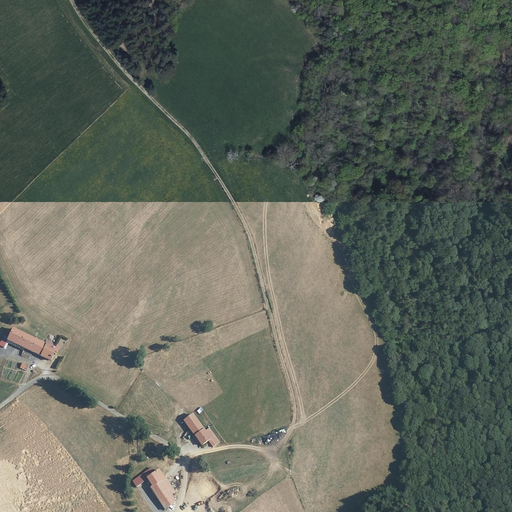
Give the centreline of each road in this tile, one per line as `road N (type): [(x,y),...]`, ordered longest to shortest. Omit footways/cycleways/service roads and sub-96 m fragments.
road 1 (track): [(246,445),(284,439),(295,412),(250,235),(198,145),(71,0)]
road 2 (unclassified): [(163,511),(185,493),(184,458),(166,442),(56,377),(35,380),(0,405)]
road 3 (track): [(184,458),(246,445),(286,459),(306,511)]
